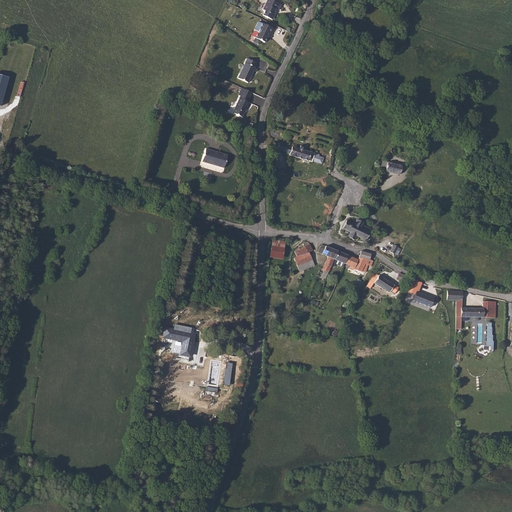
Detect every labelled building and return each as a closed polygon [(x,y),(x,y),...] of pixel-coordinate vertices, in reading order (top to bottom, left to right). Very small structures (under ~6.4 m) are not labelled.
[(275,11),(274,10),(278,2),(274,0),(265,0),(262,7),(265,9),(262,14),(271,19),(275,11)] [(266,43),(272,27),(262,23),(253,42),(260,45),(261,41),(266,43)] [(238,74),(247,79),(255,64),(253,63),(255,59),(248,55),(238,74)] [(241,86),(237,93),(239,94),(232,110),(242,115),(249,100),(247,99),(249,94),(243,91),(244,87),(241,86)] [(287,152),(290,153),(294,155),(297,157),(314,163),(321,165),(323,157),(298,147),(297,147),(297,146),(295,145),(294,145),(293,146),(293,147),(289,146),(287,152)] [(203,161),(225,166),(229,153),(206,147),(203,161)] [(382,171),(400,174),(401,172),(403,166),(393,164),(388,163),(387,167),(383,166),(382,171)] [(340,230),(349,233),(347,238),(354,241),(356,237),(364,240),(369,230),(361,227),(362,224),(363,223),(355,219),(354,223),(345,219),(340,230)] [(273,256),(286,257),(289,244),(276,241),(273,256)] [(302,245),(305,252),(308,251),(311,250),(308,243),(302,245)] [(319,273),(326,277),(326,275),(332,265),(333,262),(339,250),(329,245),(323,243),(319,250),(330,256),(324,268),(322,267),(319,273)] [(397,256),(399,253),(401,250),(397,247),(393,253),(397,256)] [(332,265),(335,267),(336,263),(343,266),(345,263),(347,261),(349,255),(339,250),(333,262),(332,265)] [(294,257),(297,265),(311,259),(308,251),(305,252),(300,254),(294,257)] [(345,263),(350,265),(349,269),(362,272),(363,268),(367,269),(368,265),(365,265),(367,258),(360,256),(359,260),(349,255),(347,261),(345,263)] [(273,258),(271,263),(284,267),(285,262),(273,258)] [(297,265),(299,267),(300,269),(302,268),(314,263),(311,259),(297,265)] [(372,281),(391,292),(392,289),(396,291),(399,286),(382,275),(388,265),(383,262),(382,262),(381,265),(381,266),(377,273),(376,273),(372,281)] [(401,271),(398,277),(406,282),(410,274),(401,271)] [(354,282),(359,286),(363,283),(358,278),(354,282)] [(450,296),(459,298),(465,298),(466,290),(451,287),(450,296)] [(412,301),(430,307),(434,298),(417,292),(412,301)] [(455,325),(458,326),(459,325),(461,315),(489,319),(494,320),(495,319),(497,303),(484,301),(483,308),(463,305),(465,298),(459,298),(455,325)] [(174,329),(164,328),(163,338),(183,340),(180,355),(191,357),(196,334),(191,333),(192,328),(175,324),(174,329)] [(226,363),(223,385),(229,385),(233,363),(226,363)]
